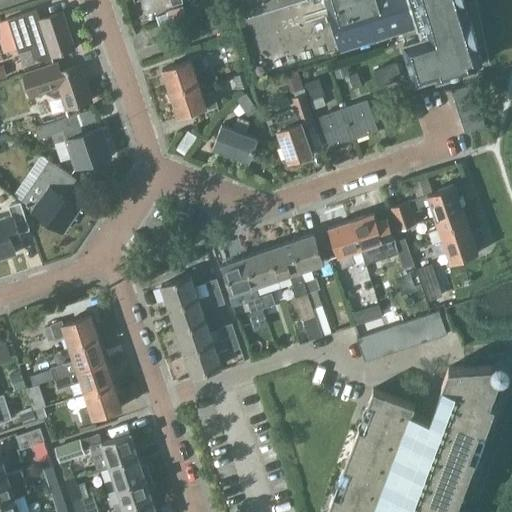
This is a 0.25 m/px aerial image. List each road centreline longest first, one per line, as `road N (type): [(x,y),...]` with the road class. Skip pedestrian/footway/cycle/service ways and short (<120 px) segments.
road 1 (residential): [(161,400),(312,350),(370,372),(457,344)]
road 2 (residential): [(157,171),(266,206),(451,144)]
road 3 (residential): [(157,171),(102,0)]
road 4 (residential): [(161,400),(110,246)]
road 5 (residential): [(0,297),(85,269),(110,246)]
